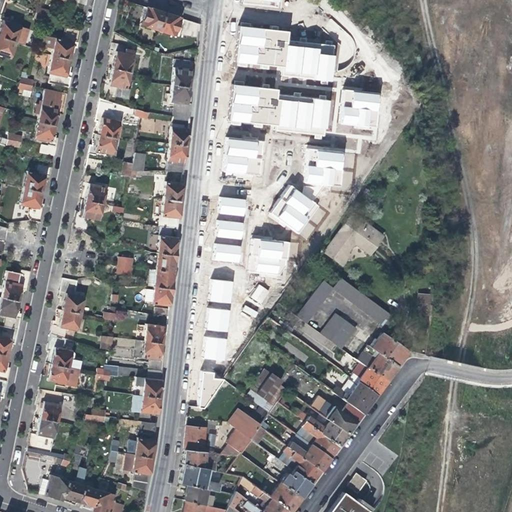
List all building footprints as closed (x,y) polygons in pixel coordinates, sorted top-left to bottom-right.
[(143,7),(135,4),(130,18),(139,21),(143,7)] [(141,24),(157,30),(163,13),(154,10),(146,7),(141,24)] [(169,15),(163,13),(157,30),(174,35),(179,18),(169,15)] [(274,18),(230,14),(227,42),(271,47),(273,23),(274,18)] [(197,39),(198,24),(184,19),(179,32),(197,39)] [(0,26),(0,37),(14,42),(19,26),(2,20),(0,26)] [(310,26),(273,23),(271,47),(270,53),(307,56),(310,26)] [(50,49),(49,55),(67,59),(70,48),(71,42),(77,44),(79,31),(64,27),(61,40),(43,36),(40,47),(50,49)] [(0,55),(9,58),(14,42),(0,37),(0,55)] [(112,60),(110,68),(129,73),(133,55),(122,52),(124,45),(110,42),(108,49),(114,51),(112,60)] [(154,44),(153,50),(160,53),(161,47),(154,44)] [(54,84),(68,88),(70,79),(63,77),(66,67),(67,59),(49,55),(47,64),(46,73),(49,74),(47,82),(51,83),(50,86),(53,87),(54,84)] [(263,59),(224,56),(221,88),(265,92),(267,68),(263,68),(263,64),(263,59)] [(189,69),(194,70),(194,62),(172,60),(172,68),(170,84),(188,86),(189,75),(189,69)] [(362,66),(318,62),(315,98),(358,103),(362,66)] [(267,68),(265,92),(264,103),(302,107),(306,69),(263,64),(263,68),(267,68)] [(125,90),(129,73),(110,68),(108,77),(107,85),(101,84),(99,93),(113,95),(113,97),(126,99),(128,90),(125,90)] [(171,112),(174,112),(189,114),(190,103),(186,102),(187,95),(188,86),(170,84),(168,102),(173,102),(171,112)] [(63,109),(66,94),(47,90),(42,88),(36,122),(53,126),(55,117),(57,108),(63,109)] [(133,115),(140,117),(141,110),(134,109),(133,115)] [(172,120),(188,122),(189,114),(174,112),(172,120)] [(99,125),(97,135),(115,139),(118,122),(101,118),(99,125)] [(52,135),(53,126),(36,122),(32,139),(50,143),(52,135)] [(265,127),(219,122),(215,163),(260,168),(265,127)] [(169,126),(168,143),(186,146),(186,137),(187,128),(169,126)] [(336,131),(297,127),(292,168),(332,171),(336,131)] [(111,156),(115,139),(97,135),(95,144),(93,152),(111,156)] [(20,138),(13,136),(12,140),(10,147),(18,149),(20,138)] [(164,171),(183,171),(184,156),(186,146),(168,143),(164,171)] [(133,153),(131,166),(130,171),(135,171),(144,172),(146,155),(133,153)] [(86,158),(84,168),(100,169),(102,162),(86,158)] [(26,171),(22,188),(40,192),(42,184),(43,175),(49,176),(51,169),(38,166),(36,171),(38,172),(38,174),(26,171)] [(85,193),(83,202),(101,205),(105,187),(93,185),(95,178),(82,175),(81,183),(87,185),(85,193)] [(163,182),(161,199),(180,201),(180,193),(181,184),(163,182)] [(38,200),(40,192),(22,188),(19,205),(30,208),(28,210),(26,217),(28,222),(30,221),(39,224),(42,209),(36,208),(38,200)] [(252,193),(220,189),(218,213),(250,216),(252,193)] [(285,191),(266,219),(296,238),(315,211),(285,191)] [(157,225),(158,225),(177,228),(178,215),(180,201),(161,199),(160,215),(158,215),(157,225)] [(98,222),(101,205),(83,202),(82,208),(80,219),(74,217),(71,230),(81,232),(86,233),(88,220),(98,222)] [(250,216),(218,213),(215,236),(248,240),(250,216)] [(382,237),(364,224),(362,227),(351,218),(325,254),(342,267),(350,256),(349,255),(355,246),(369,255),(382,237)] [(158,225),(157,235),(156,245),(155,253),(174,255),(175,242),(177,228),(158,225)] [(248,240),(215,236),(213,259),(244,263),(248,240)] [(255,242),(252,282),(279,285),(286,275),(289,246),(255,242)] [(155,253),(154,270),(172,272),(173,264),(174,255),(155,253)] [(117,256),(116,264),(130,267),(132,258),(117,256)] [(430,268),(430,258),(422,259),(422,268),(430,268)] [(129,274),(130,267),(116,264),(115,272),(129,274)] [(1,287),(0,292),(0,295),(17,299),(18,292),(20,281),(16,280),(18,270),(6,268),(1,287)] [(148,269),(146,285),(152,286),(152,288),(170,290),(171,280),(172,272),(154,270),(148,269)] [(234,274),(211,271),(209,300),(231,303),(234,274)] [(338,277),(331,287),(380,323),(379,325),(384,329),(391,319),(389,314),(338,277)] [(305,322),(331,287),(320,280),(295,315),(305,322)] [(152,290),(146,290),(145,303),(168,305),(170,290),(152,288),(152,290)] [(63,301),(62,309),(79,313),(83,296),(65,292),(63,301)] [(15,306),(17,299),(0,295),(0,313),(5,314),(3,326),(17,330),(20,317),(13,316),(15,306)] [(231,303),(209,300),(205,329),(227,331),(231,303)] [(430,315),(430,304),(420,304),(420,315),(430,315)] [(245,305),(241,311),(255,318),(258,312),(245,305)] [(154,315),(167,317),(167,315),(168,309),(156,307),(154,315)] [(51,325),(49,335),(65,338),(67,329),(75,330),(79,313),(62,309),(61,315),(59,327),(51,325)] [(319,332),(340,348),(354,327),(334,312),(319,332)] [(145,323),(143,341),(160,343),(161,334),(162,325),(145,323)] [(313,338),(318,330),(305,324),(301,332),(313,338)] [(0,352),(6,354),(8,344),(9,337),(16,339),(17,330),(3,326),(1,335),(0,335),(0,352)] [(227,331),(205,329),(202,357),(224,360),(227,331)] [(355,359),(360,363),(367,367),(385,381),(399,363),(407,351),(410,351),(403,339),(399,346),(382,333),(371,347),(367,344),(355,359)] [(52,357),(51,364),(68,367),(70,360),(71,360),(73,360),(73,359),(74,355),(73,353),(71,353),(71,351),(63,349),(65,338),(49,335),(46,351),(49,351),(53,352),(52,357)] [(159,351),(160,343),(143,341),(134,340),(132,357),(148,358),(146,369),(161,370),(163,360),(158,360),(159,351)] [(4,360),(6,354),(0,352),(0,378),(7,380),(9,372),(2,370),(4,360)] [(360,363),(352,374),(359,379),(367,367),(360,363)] [(77,369),(68,367),(51,364),(49,370),(48,375),(45,374),(44,374),(42,373),(38,389),(54,392),(56,382),(74,386),(78,369),(77,369)] [(380,389),(385,381),(367,367),(359,379),(356,382),(375,395),(380,389)] [(214,407),(215,374),(198,373),(197,406),(214,407)] [(268,373),(253,393),(266,401),(280,382),(268,373)] [(359,379),(352,374),(350,377),(348,379),(355,384),(356,382),(359,379)] [(142,386),(141,395),(159,397),(159,390),(161,379),(143,377),(142,378),(140,378),(139,386),(142,386)] [(332,391),(351,405),(362,413),(369,403),(375,395),(356,382),(355,384),(348,379),(344,385),(351,390),(347,395),(340,390),(335,387),(332,391)] [(344,385),(340,390),(347,395),(351,390),(344,385)] [(52,402),(54,392),(38,389),(35,405),(38,405),(42,406),(40,412),(39,417),(57,421),(61,404),(52,402)] [(157,408),(159,397),(141,395),(139,412),(137,412),(136,420),(141,420),(150,421),(151,413),(157,414),(157,408)] [(309,406),(327,420),(347,434),(355,422),(362,413),(351,405),(344,415),(325,401),(317,395),(309,406)] [(220,453),(232,455),(236,456),(239,452),(249,438),(254,432),(258,426),(259,424),(238,408),(227,422),(236,429),(233,433),(217,453),(220,453)] [(296,416),(303,421),(337,447),(341,441),(344,437),(347,434),(327,420),(322,427),(300,410),(296,416)] [(53,439),(57,421),(39,417),(37,426),(35,434),(29,433),(26,449),(38,451),(41,436),(53,439)] [(156,422),(150,421),(141,420),(139,435),(154,437),(156,422)] [(299,426),(299,427),(314,438),(309,444),(328,458),(332,453),(337,447),(303,421),(299,426)] [(184,438),(183,449),(203,451),(205,429),(186,426),(184,438)] [(265,431),(258,426),(254,432),(249,438),(256,443),(265,431)] [(299,427),(295,433),(309,444),(314,438),(299,427)] [(288,442),(289,442),(303,452),(309,444),(295,433),(288,442)] [(136,437),(133,455),(151,458),(152,449),(154,440),(136,437)] [(289,442),(285,446),(319,471),(324,465),(328,458),(309,444),(303,452),(289,442)] [(297,463),(292,470),(310,484),(313,479),(319,471),(285,446),(281,451),(297,463)] [(205,451),(203,451),(183,449),(182,456),(182,463),(211,470),(211,467),(212,466),(211,464),(202,461),(205,451)] [(130,471),(133,472),(147,475),(149,468),(151,458),(133,455),(130,471)] [(232,455),(221,470),(225,471),(235,458),(236,456),(232,455)] [(282,463),(274,457),(270,462),(279,468),(282,463)] [(239,461),(235,458),(225,471),(223,473),(229,474),(234,467),(239,461)] [(216,491),(221,472),(213,471),(211,470),(182,463),(179,475),(178,482),(187,484),(206,489),(216,491)] [(84,479),(86,469),(78,467),(76,477),(84,479)] [(243,474),(234,467),(229,474),(241,477),(242,476),(243,474)] [(284,474),(279,481),(300,497),(305,490),(310,484),(292,470),(288,476),(284,474)] [(131,487),(144,491),(147,475),(133,472),(131,487)] [(354,473),(345,486),(356,493),(365,480),(354,473)] [(43,479),(38,493),(49,497),(59,500),(61,496),(66,480),(49,474),(48,480),(43,479)] [(238,482),(250,492),(255,486),(251,483),(242,476),(241,477),(238,482)] [(255,478),(251,483),(255,486),(260,489),(263,484),(255,478)] [(279,481),(268,496),(290,511),(295,503),(300,497),(279,481)] [(81,482),(80,484),(76,501),(91,506),(96,490),(89,487),(90,484),(81,482)] [(183,499),(185,499),(203,503),(205,493),(206,489),(187,484),(185,492),(183,499)] [(255,486),(250,492),(266,503),(261,510),(263,511),(289,511),(290,511),(268,496),(260,489),(255,486)] [(236,487),(234,490),(239,494),(244,498),(246,495),(236,487)] [(114,495),(96,490),(91,506),(89,509),(97,511),(108,511),(111,503),(114,495)] [(231,508),(239,494),(234,490),(232,494),(227,505),(231,508)] [(368,511),(367,511),(367,510),(369,507),(364,503),(357,498),(355,502),(341,491),(325,511),(368,511)] [(214,495),(205,493),(203,503),(204,503),(211,505),(214,495)] [(203,504),(204,503),(203,503),(185,499),(183,507),(182,511),(181,510),(180,511),(224,511),(203,504)] [(250,511),(263,511),(261,510),(245,499),(242,504),(252,511),(250,511)] [(111,503),(108,511),(122,511),(124,507),(111,503)]
